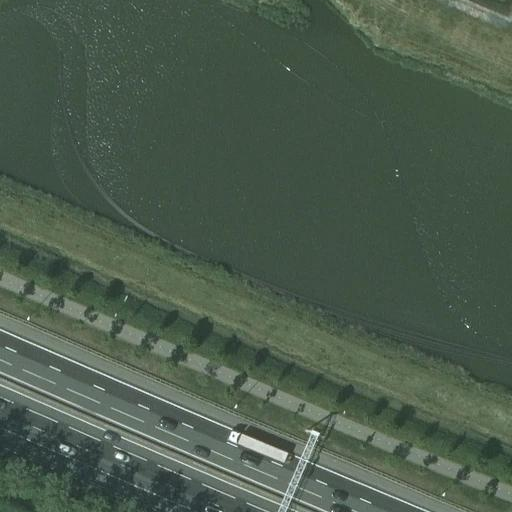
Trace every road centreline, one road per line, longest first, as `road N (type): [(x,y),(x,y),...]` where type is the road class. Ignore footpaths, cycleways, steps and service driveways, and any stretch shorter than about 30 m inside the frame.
road 1 (motorway): [(391,511),(0,345)]
road 2 (motorway): [(0,413),(230,511)]
